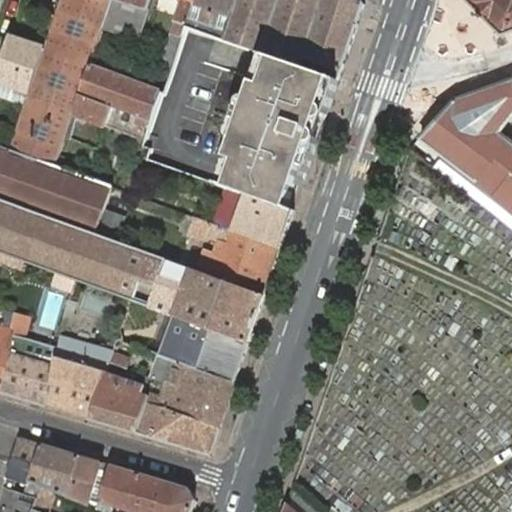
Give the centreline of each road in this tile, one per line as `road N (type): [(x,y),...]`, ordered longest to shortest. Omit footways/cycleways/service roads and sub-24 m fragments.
road 1 (tertiary): [(411,0),(246,484)]
road 2 (residential): [(0,407),(246,484)]
